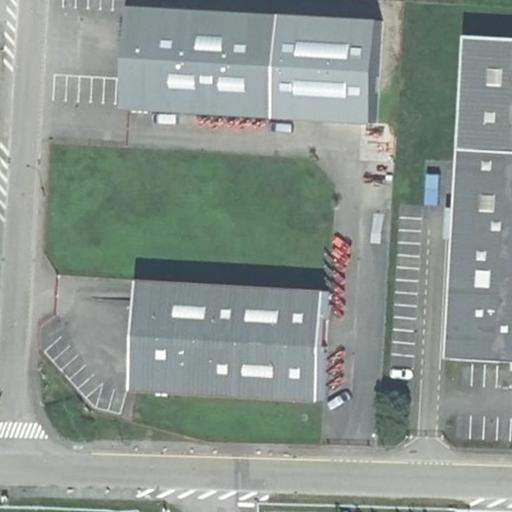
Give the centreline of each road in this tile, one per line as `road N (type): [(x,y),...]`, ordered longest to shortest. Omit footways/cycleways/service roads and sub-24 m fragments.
road 1 (residential): [(7,468),(511,483)]
road 2 (unclassified): [(7,468),(34,0)]
